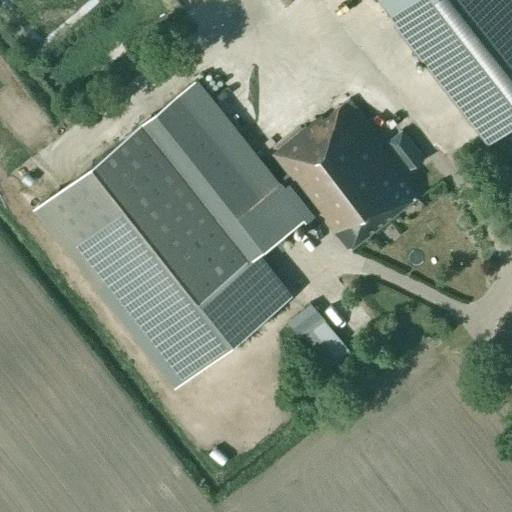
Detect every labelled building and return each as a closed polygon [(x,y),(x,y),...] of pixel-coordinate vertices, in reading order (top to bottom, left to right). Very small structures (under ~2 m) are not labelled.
[(312,0),(264,0),(283,24),(312,0)] [(511,0),(411,0),(507,122),(511,118),(511,0)] [(364,57),(356,47),(336,63),(348,78),(352,74),(365,90),(391,70),(375,49),(364,57)] [(234,53),(213,68),(225,85),(246,70),(234,53)] [(294,177),(282,187),(196,77),(118,139),(38,202),(179,380),(289,292),(257,251),(315,204),(349,246),(416,194),(377,144),(383,140),(349,97),(324,117),(322,114),(274,152),(294,177)] [(403,128),(388,139),(409,167),(424,156),(403,128)] [(334,346),(348,330),(336,319),(347,308),(331,293),(322,303),(328,308),(312,326),(334,346)]
